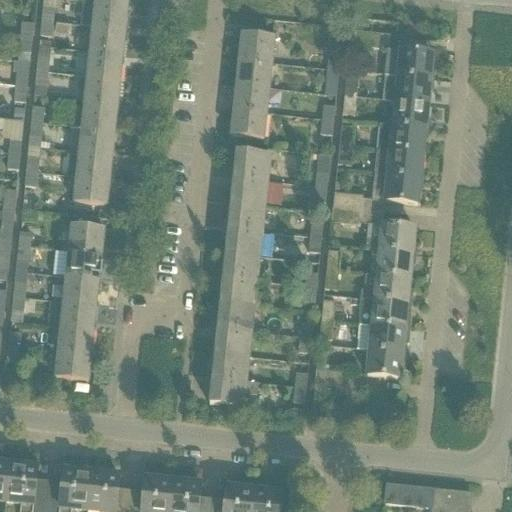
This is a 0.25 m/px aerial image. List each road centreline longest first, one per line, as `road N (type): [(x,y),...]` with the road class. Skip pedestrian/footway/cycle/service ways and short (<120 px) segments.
road 1 (residential): [(211,0),(181,307),(136,314),(121,430)]
road 2 (residential): [(462,0),(419,461)]
road 3 (residential): [(121,430),(342,453)]
road 4 (residential): [(491,463),(511,284)]
road 5 (residential): [(0,417),(121,430)]
